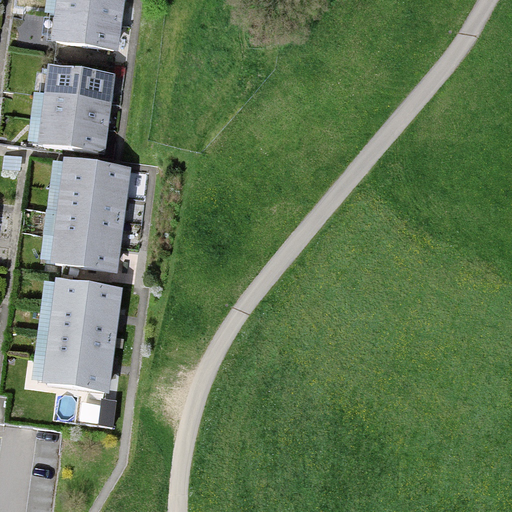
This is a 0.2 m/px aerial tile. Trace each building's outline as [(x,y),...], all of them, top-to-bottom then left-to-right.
[(122,3),(102,0),(62,0),(60,18),(119,27),(122,3)] [(119,27),(60,18),(56,43),(115,51),(119,27)] [(113,80),(54,71),(50,97),(109,106),(113,80)] [(109,106),(50,97),(46,121),(105,130),(109,106)] [(105,130),(46,121),(43,145),(102,154),(105,130)] [(127,174),(68,166),(65,192),(124,200),(127,174)] [(124,200),(65,192),(61,216),(120,224),(124,200)] [(120,224),(61,216),(58,240),(117,248),(120,224)] [(117,248),(58,240),(55,264),(114,272),(117,248)] [(117,293),(58,285),(54,311),(113,319),(117,293)] [(113,319),(54,311),(51,335),(110,343),(113,319)] [(110,343),(51,335),(47,360),(106,368),(110,343)] [(106,368),(47,360),(44,384),(103,392),(106,368)]
